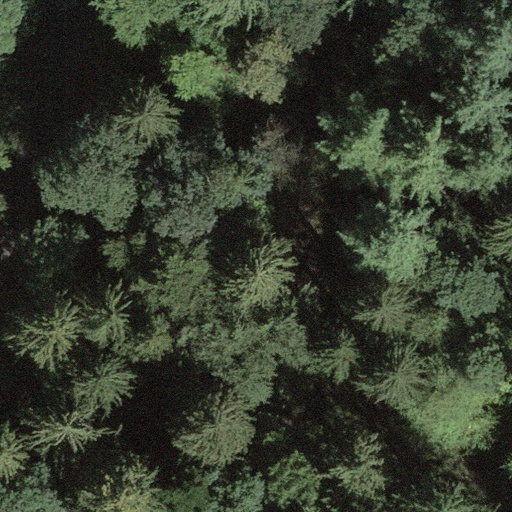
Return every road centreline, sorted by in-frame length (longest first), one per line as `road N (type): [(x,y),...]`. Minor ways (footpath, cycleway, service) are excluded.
road 1 (track): [(289,511),(341,0)]
road 2 (unclassified): [(0,185),(64,0)]
